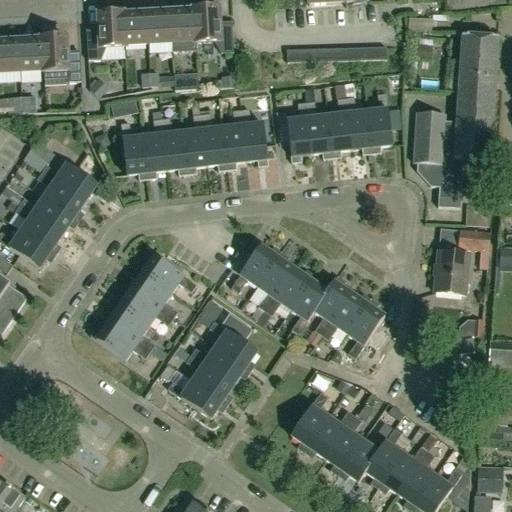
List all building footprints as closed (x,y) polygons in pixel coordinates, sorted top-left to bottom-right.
[(217,10),(193,12),(195,45),(214,45),(220,56),(233,56),(231,25),(218,26),(217,10)] [(195,45),(193,12),(193,14),(170,15),(171,45),(194,44),(194,46),(195,45)] [(170,15),(146,16),(147,46),(171,45),(170,15)] [(123,49),(122,16),(98,17),(98,33),(86,33),(87,64),(100,63),(105,50),(123,49)] [(122,16),(123,49),(124,49),(124,47),(147,46),(146,16),(122,18),(122,16)] [(497,40),(461,38),(455,125),(444,124),(444,118),(416,116),(413,165),(417,166),(417,175),(431,191),(439,191),(438,211),(459,212),(462,177),(462,163),(490,164),(497,40)] [(65,39),(41,41),(43,75),(61,74),(68,85),(80,85),(79,55),(66,55),(65,39)] [(43,75),(41,41),(40,41),(40,43),(17,44),(19,74),(42,73),(42,75),(43,75)] [(17,44),(0,44),(0,75),(19,74),(17,44)] [(427,62),(429,50),(418,48),(416,60),(427,62)] [(386,63),(385,50),(373,51),(373,64),(386,63)] [(348,64),(348,51),(336,52),(336,65),(348,64)] [(361,64),(360,51),(348,51),(348,64),(361,64)] [(373,64),(373,51),(360,51),(361,64),(373,64)] [(323,65),(323,52),(311,53),(311,65),(323,65)] [(336,52),(323,52),(323,65),(336,65),(336,52)] [(298,53),(286,53),(286,66),(299,66),(298,53)] [(311,53),(298,53),(299,66),(311,65),(311,53)] [(157,76),(149,77),(150,90),(158,89),(157,76)] [(150,90),(149,77),(141,77),(141,90),(150,90)] [(198,92),(196,77),(174,79),(174,95),(198,92)] [(221,81),(221,83),(222,92),(235,90),(233,79),(221,81)] [(97,84),(89,93),(98,102),(106,93),(97,84)] [(344,102),(342,87),(333,88),(335,103),(336,103),(344,102)] [(313,105),(311,91),(304,92),(303,92),(305,106),(313,105)] [(366,115),(371,157),(380,156),(379,149),(390,148),(388,133),(401,132),(399,112),(386,114),(384,97),(376,98),(378,113),(366,115)] [(21,114),(20,100),(12,101),(13,114),(21,114)] [(20,100),(21,114),(29,113),(28,100),(20,100)] [(371,157),(366,115),(354,116),(352,101),(344,102),(350,153),(361,151),(362,158),(371,157)] [(350,153),(344,102),(336,103),(337,118),(326,119),(331,161),(339,160),(339,154),(350,153)] [(315,121),(313,105),(305,106),(304,106),(310,157),(321,156),(322,163),(331,161),(326,119),(315,121)] [(310,157),(304,106),(296,107),(298,122),(286,124),(285,114),(275,115),(279,145),(288,144),(290,166),(299,165),(299,159),(310,157)] [(248,113),(240,114),(245,165),(256,163),(257,170),(266,169),(262,127),(250,128),(248,113)] [(245,165),(240,114),(232,115),(233,130),(222,131),(226,173),(235,173),(234,166),(245,165)] [(208,117),(200,118),(205,169),(216,168),(217,174),(226,173),(222,131),(210,132),(208,117)] [(205,169),(200,118),(192,119),(194,134),(182,136),(187,178),(195,177),(194,170),(205,169)] [(169,122),(160,123),(166,173),(177,172),(178,179),(187,178),(182,136),(170,137),(169,122)] [(154,139),(142,140),(147,183),(156,182),(155,175),(166,173),(160,123),(152,123),(154,139)] [(147,183),(142,140),(130,142),(129,127),(120,127),(126,178),(137,177),(138,184),(147,183)] [(99,151),(109,146),(104,136),(94,141),(99,151)] [(75,174),(89,183),(96,173),(87,157),(75,174)] [(46,169),(41,176),(84,205),(90,196),(95,200),(101,192),(89,183),(75,174),(66,167),(58,178),(46,169)] [(84,205),(41,176),(36,183),(49,191),(42,201),(78,225),(83,218),(78,214),(84,205)] [(18,209),(23,202),(14,196),(10,203),(11,204),(18,209)] [(23,202),(18,209),(61,238),(67,229),(73,233),(78,225),(42,201),(36,211),(23,202)] [(18,209),(11,204),(6,211),(14,216),(18,209)] [(61,238),(18,209),(14,216),(26,225),(19,235),(55,259),(60,251),(55,248),(61,238)] [(489,210),(466,209),(465,229),(488,230),(489,210)] [(460,233),(458,252),(479,254),(478,271),(485,272),(487,256),(488,256),(490,236),(460,233)] [(55,259),(19,235),(13,245),(0,235),(0,246),(37,273),(44,262),(49,266),(55,259)] [(256,291),(280,256),(273,251),(269,256),(259,249),(230,292),(237,297),(246,284),(256,291)] [(511,251),(495,251),(493,292),(499,292),(499,269),(511,269),(511,251)] [(437,255),(433,296),(465,299),(469,259),(437,255)] [(280,256),(256,291),(266,298),(257,311),(263,315),(264,315),(293,272),(284,266),(288,261),(280,256)] [(140,266),(135,273),(170,298),(177,287),(190,296),(195,289),(152,259),(146,269),(140,266)] [(11,268),(0,260),(0,272),(5,276),(11,268)] [(293,272),(264,315),(270,319),(271,320),(279,307),(289,314),(313,279),(306,274),(302,279),(293,272)] [(135,285),(129,293),(172,322),(176,316),(164,307),(170,298),(135,273),(130,281),(135,285)] [(313,279),(289,314),(299,321),(290,333),(298,338),(303,329),(313,316),(326,295),(317,289),(321,284),(313,279)] [(0,339),(27,301),(9,288),(9,287),(0,280),(0,339)] [(326,295),(313,316),(322,322),(307,343),(315,348),(321,340),(350,297),(342,291),(345,285),(337,280),(326,295)] [(118,298),(112,306),(148,330),(154,321),(167,329),(172,322),(129,293),(123,302),(118,298)] [(350,297),(321,340),(327,344),(336,331),(345,338),(370,303),(363,297),(359,303),(350,297)] [(370,303),(345,338),(355,345),(347,357),(354,362),(364,348),(376,331),(383,320),(374,313),(378,308),(370,303)] [(112,318),(106,327),(156,360),(160,353),(153,349),(141,340),(148,330),(112,306),(107,314),(112,318)] [(264,315),(263,315),(256,324),(264,329),(270,319),(264,315)] [(458,340),(480,340),(482,323),(467,323),(458,330),(458,340)] [(213,352),(249,376),(254,368),(249,365),(255,355),(213,326),(208,333),(220,342),(213,352)] [(162,364),(156,360),(106,327),(100,335),(95,332),(89,340),(124,364),(131,354),(144,362),(145,361),(158,370),(162,364)] [(474,357),(473,343),(448,345),(449,359),(474,357)] [(511,352),(511,345),(489,345),(487,361),(511,362),(511,352)] [(189,360),(190,359),(177,350),(172,358),(185,366),(185,367),(198,375),(191,385),(226,409),(231,401),(226,398),(232,389),(189,360)] [(194,353),(190,359),(189,360),(232,389),(238,380),(244,383),(249,376),(213,352),(207,362),(194,353)] [(340,357),(335,353),(329,362),(336,367),(341,361),(340,357)] [(173,376),(167,372),(148,401),(161,410),(167,401),(159,396),(173,376)] [(226,409),(191,385),(184,395),(171,386),(166,394),(209,423),(216,413),(221,417),(226,409)] [(343,397),(348,391),(340,386),(336,392),(343,397)] [(353,401),(358,394),(351,389),(346,396),(353,401)] [(307,459),(329,421),(319,414),(327,401),(320,396),(304,420),(290,439),(299,446),(296,451),(303,456),(307,459)] [(74,446),(109,460),(126,416),(107,409),(103,418),(88,412),(74,446)] [(372,414),(365,409),(358,419),(365,425),(372,414)] [(399,425),(403,419),(392,410),(387,417),(399,425)] [(329,421),(307,459),(311,462),(315,456),(326,465),(353,419),(347,414),(338,427),(329,421)] [(360,424),(353,419),(326,465),(333,469),(329,474),(340,481),(362,444),(351,437),(360,424)] [(511,430),(480,430),(480,442),(510,443),(510,439),(511,439),(511,430)] [(387,442),(366,477),(373,481),(369,487),(380,494),(401,457),(392,450),(400,438),(393,432),(387,442)] [(371,450),(362,444),(340,481),(344,484),(348,479),(358,486),(365,476),(366,477),(387,442),(380,437),(371,450)] [(431,448),(426,455),(433,460),(438,453),(431,448)] [(411,464),(401,457),(380,494),(385,498),(389,492),(400,500),(426,455),(420,451),(411,464)] [(433,460),(426,455),(400,500),(406,504),(402,510),(405,511),(416,511),(435,480),(425,473),(433,460)] [(435,480),(416,511),(437,511),(448,496),(464,506),(467,468),(461,464),(453,474),(444,486),(435,480)] [(476,495),(501,496),(501,470),(477,470),(476,495)] [(0,508),(5,511),(18,511),(16,511),(23,501),(0,485),(0,508)]
